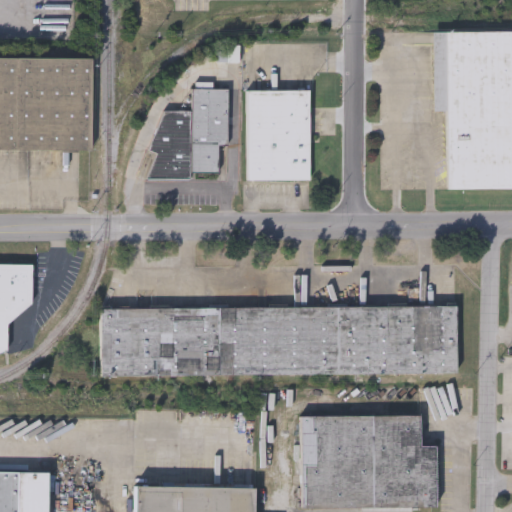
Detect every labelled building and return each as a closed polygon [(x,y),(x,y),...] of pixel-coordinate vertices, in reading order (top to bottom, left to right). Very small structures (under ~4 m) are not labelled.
[(511,189),(445,189),(445,112),(431,112),(431,31),(511,31),(511,189)] [(89,151),(0,151),(0,58),(89,58),(89,151)] [(224,180),(151,179),(145,178),(145,177),(153,153),(148,152),(160,111),(190,111),(190,92),(191,89),(226,89),(226,150),(224,157),(224,180)] [(307,90),(308,181),(246,181),(245,90),(307,90)] [(0,262),(30,263),(29,308),(5,314),(4,352),(0,353),(0,262)] [(454,372),(98,374),(97,307),(454,304),(454,372)] [(299,414),(418,414),(418,444),(434,444),(434,506),(299,506),(299,414)] [(250,511),(0,511),(0,470),(46,471),(45,511),(132,511),(132,484),(251,486),(250,511)]
